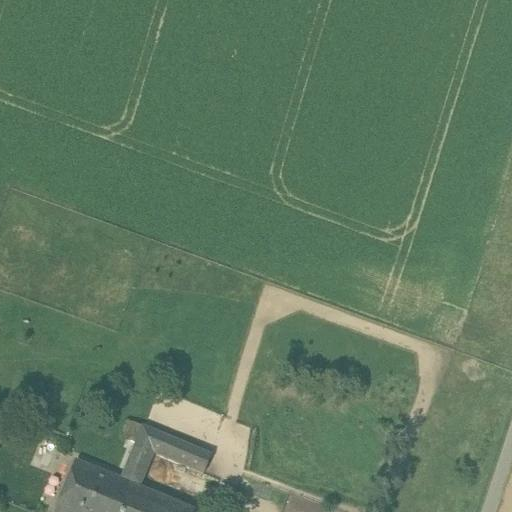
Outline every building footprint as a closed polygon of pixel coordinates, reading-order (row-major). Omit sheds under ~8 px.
[(143,427),(121,480),(127,483),(140,488),(154,453),(204,475),(211,456),(143,427)] [(121,480),(77,462),(56,511),(114,511),(127,483),(121,480)] [(199,490),(204,476),(179,467),(174,480),(199,490)] [(155,511),(161,497),(140,488),(127,483),(114,511),(155,511)] [(161,497),(155,511),(195,511),(161,497)]
